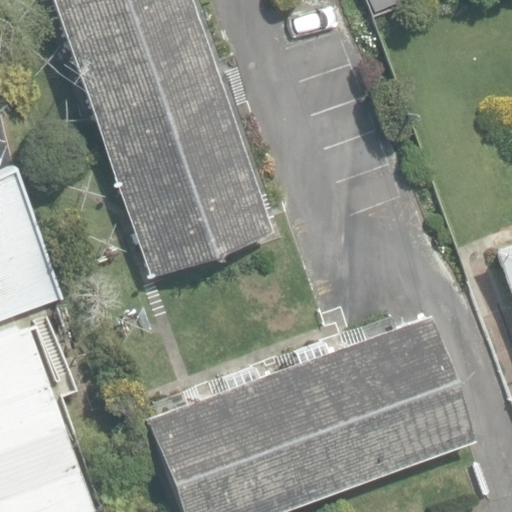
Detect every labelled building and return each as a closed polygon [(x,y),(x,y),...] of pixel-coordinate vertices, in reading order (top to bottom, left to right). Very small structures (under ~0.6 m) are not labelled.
[(44,0),(145,275),(268,230),(184,0),(44,0)] [(361,0),(365,10),(393,0),(361,0)] [(0,167),(0,317),(59,295),(10,163),(0,167)] [(508,308),(511,318),(511,237),(508,238),(484,247),(508,308)] [(140,414),(176,511),(268,511),(470,438),(423,310),(140,414)] [(0,326),(0,511),(87,511),(18,320),(0,326)]
